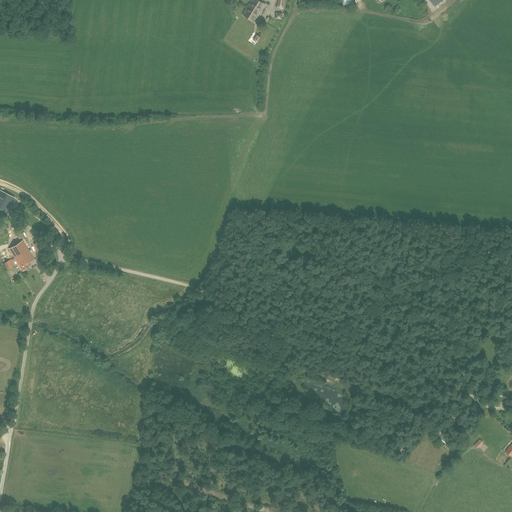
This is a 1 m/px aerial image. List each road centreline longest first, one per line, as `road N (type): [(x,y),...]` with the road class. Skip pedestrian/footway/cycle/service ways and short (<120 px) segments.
road 1 (unclassified): [(499,408),(317,330),(233,310),(190,286),(63,256)]
road 2 (unclassified): [(0,495),(33,308),(63,256)]
